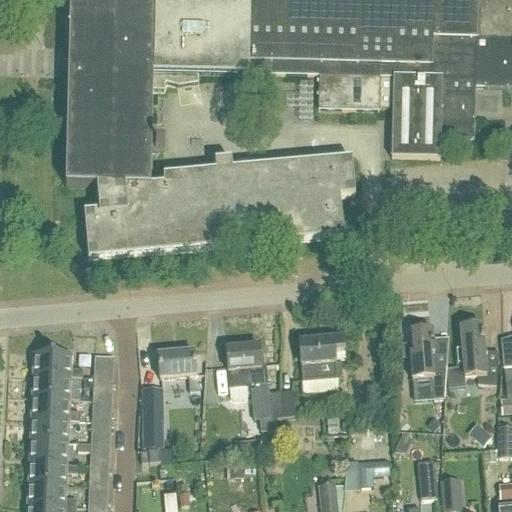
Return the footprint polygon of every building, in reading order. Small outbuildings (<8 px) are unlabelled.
[(151,159),(151,148),(153,94),(163,94),(166,86),(178,90),(198,87),(198,79),(247,80),(247,83),(248,83),(248,79),(319,81),(318,115),(379,117),(379,113),(392,114),(391,163),(439,164),(440,147),(474,147),(475,93),(511,94),(511,0),(215,0),(216,8),(155,6),(155,4),(70,1),(69,52),(68,76),(65,190),(97,191),(100,217),(85,218),(89,264),(224,253),(224,250),(238,249),(238,251),(343,242),(344,242),(340,203),(355,201),(352,165),(233,175),(232,165),(215,166),(216,176),(165,181),(164,190),(150,191),(151,159)] [(484,357),(482,331),(460,333),(461,353),(456,354),(457,369),(463,369),(464,383),(477,381),(478,390),(496,391),(498,357),(486,357),(484,357)] [(432,406),(433,406),(444,405),(446,372),(437,373),(435,356),(433,356),(431,336),(411,338),(413,359),(410,360),(412,386),(430,384),(432,406)] [(511,344),(501,345),(504,373),(511,372),(511,344)] [(298,348),(301,371),(302,387),(341,383),(339,367),(335,367),(333,345),(298,348)] [(259,352),(226,355),(231,405),(234,408),(246,407),(249,403),(248,392),(267,390),(265,372),(261,372),(259,352)] [(192,410),(200,409),(198,382),(196,382),(194,359),(183,360),(183,355),(157,357),(160,386),(188,383),(190,399),(191,399),(192,410)] [(69,383),(82,384),(82,375),(69,374),(70,361),(35,360),(34,382),(69,383)] [(94,385),(113,386),(113,376),(94,376),(94,385)] [(68,405),(69,383),(34,382),(34,404),(68,405)] [(94,384),(84,384),(84,395),(93,395),(113,396),(113,394),(113,386),(94,385),(94,384)] [(164,455),(164,426),(164,394),(142,394),(142,426),(142,455),(164,455)] [(280,398),(283,424),(296,422),(294,397),(280,398)] [(270,425),(283,424),(280,398),(267,399),(270,425)] [(68,417),(68,405),(34,404),(33,425),(67,427),(79,427),(79,417),(68,417)] [(92,428),(111,429),(112,419),(92,418),(92,428)] [(79,427),(67,427),(33,425),(32,447),(66,448),(67,436),(80,436),(80,427),(79,427)] [(111,438),(111,429),(92,428),(92,438),(111,438)] [(511,463),(511,433),(497,433),(497,463),(511,463)] [(66,461),(66,448),(32,447),(31,469),(65,470),(78,471),(79,462),(66,461)] [(160,470),(159,457),(140,458),(141,470),(149,469),(149,471),(160,470)] [(90,471),(110,472),(110,462),(91,461),(90,471)] [(351,484),(351,461),(339,462),(339,484),(351,484)] [(359,493),(374,492),(373,482),(390,481),(389,466),(358,468),(359,493)] [(421,507),(437,505),(433,468),(417,470),(421,507)] [(78,471),(65,470),(31,469),(30,490),(64,492),(65,479),(78,480),(78,471)] [(109,482),(110,472),(90,471),(90,481),(109,482)] [(442,511),(463,511),(461,486),(440,488),(442,511)] [(64,505),(64,492),(30,490),(28,511),(76,511),(77,505),(64,505)] [(321,511),(337,511),(335,490),(319,492),(321,511)] [(498,506),(498,511),(511,511),(511,490),(500,491),(501,506),(498,506)]
